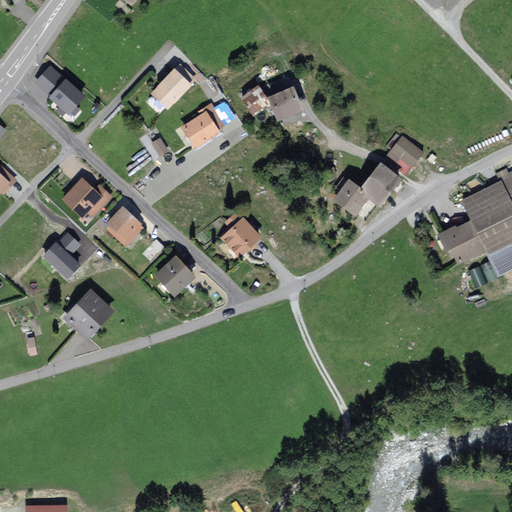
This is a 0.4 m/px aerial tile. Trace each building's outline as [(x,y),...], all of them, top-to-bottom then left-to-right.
[(195,79),(180,64),(176,69),(175,67),(157,85),(158,86),(152,93),(168,107),(195,79)] [(75,105),(84,95),(51,66),(37,81),(52,94),(50,96),(69,112),(70,110),(74,114),(79,109),(75,105)] [(269,103),(258,87),(243,96),(254,113),(269,103)] [(301,108),(292,87),(270,96),(279,117),(301,108)] [(84,112),(94,103),(88,96),(78,105),(84,112)] [(226,125),(211,103),(198,112),(200,115),(181,128),(194,147),(226,125)] [(422,152),(403,137),(387,157),(405,172),(422,152)] [(167,150),(160,138),(153,143),(160,154),(167,150)] [(16,179),(0,164),(0,192),(2,191),(3,192),(16,179)] [(379,164),(361,188),(370,194),(381,203),(399,179),(379,164)] [(464,200),(468,209),(474,221),(457,229),(456,227),(455,227),(439,235),(446,250),(449,249),(453,257),(455,256),(459,265),(488,251),(499,273),(511,267),(511,172),(508,174),(506,170),(497,175),(500,182),(464,200)] [(95,189),(83,177),(63,198),(83,216),(87,211),(93,216),(111,195),(99,185),(95,189)] [(336,198),(356,213),(370,194),(361,188),(350,179),(336,198)] [(144,225),(123,205),(107,221),(110,225),(109,226),(127,243),(144,225)] [(261,235),(243,216),(242,218),(236,212),(226,222),(231,227),(221,236),(239,256),(261,235)] [(79,245),(68,235),(59,245),(57,243),(45,256),(68,277),(79,265),(69,256),(79,245)] [(196,275),(175,255),(156,275),(177,295),(196,275)] [(114,310),(90,288),(66,316),(90,337),(114,310)]
